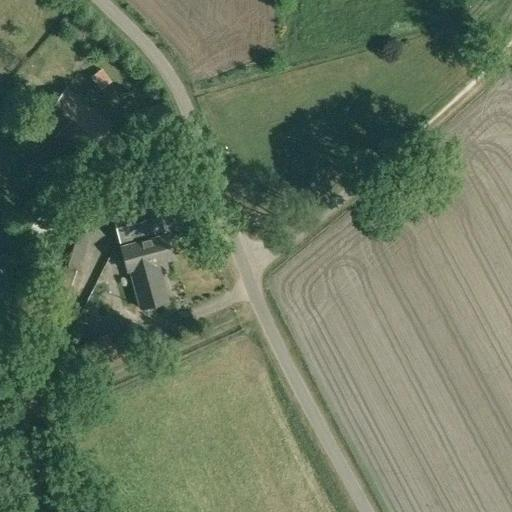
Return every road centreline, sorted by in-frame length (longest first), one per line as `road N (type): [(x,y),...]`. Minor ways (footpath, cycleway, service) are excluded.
road 1 (residential): [(0,91),(72,1),(168,101),(229,277),(134,355),(30,395),(0,321)]
road 2 (unclassified): [(246,267),(168,98),(91,0)]
road 3 (unclassified): [(368,511),(246,267)]
road 4 (unclassified): [(246,267),(418,126)]
